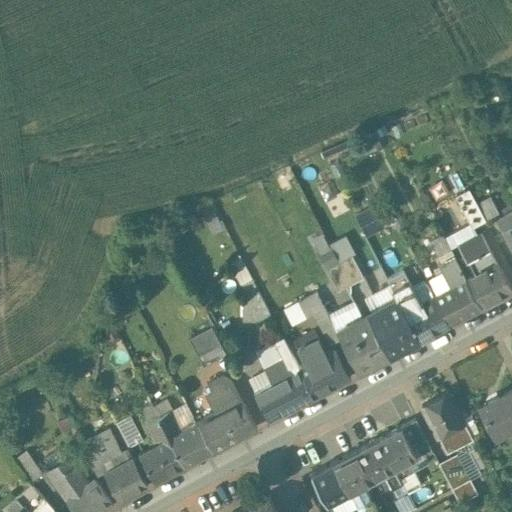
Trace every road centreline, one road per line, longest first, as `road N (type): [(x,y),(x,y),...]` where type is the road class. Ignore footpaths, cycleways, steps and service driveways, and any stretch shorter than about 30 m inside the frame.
road 1 (residential): [(511,307),(266,439)]
road 2 (residential): [(266,439),(140,511)]
